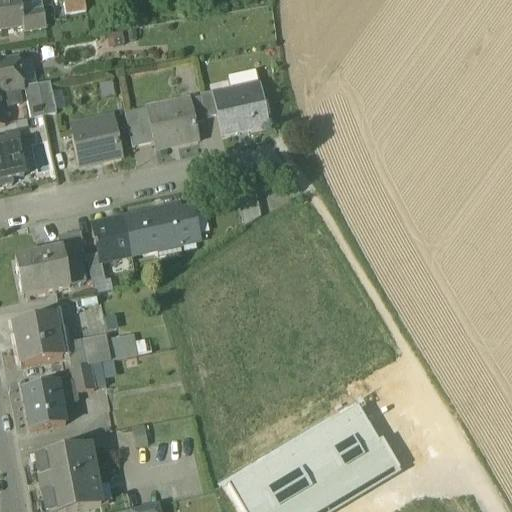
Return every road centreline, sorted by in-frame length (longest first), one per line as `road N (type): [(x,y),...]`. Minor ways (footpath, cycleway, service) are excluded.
road 1 (track): [(276,168),(302,183),(497,511)]
road 2 (residential): [(0,218),(276,168)]
